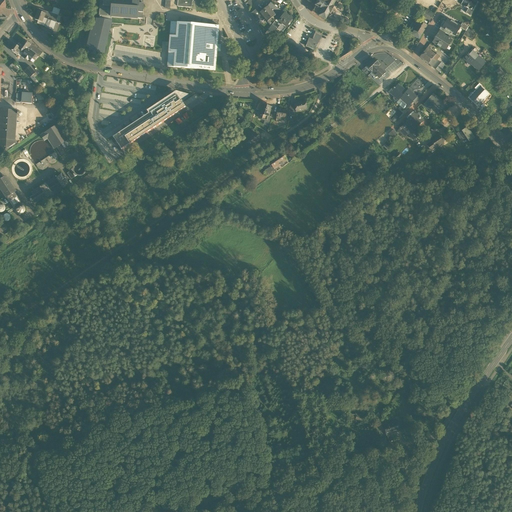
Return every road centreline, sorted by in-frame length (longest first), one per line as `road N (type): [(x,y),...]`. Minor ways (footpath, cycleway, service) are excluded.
road 1 (tertiary): [(381,43),(299,88),(229,91),(80,64),(43,43),(22,15)]
road 2 (residential): [(448,434),(168,511)]
road 3 (track): [(275,481),(230,334),(223,276)]
